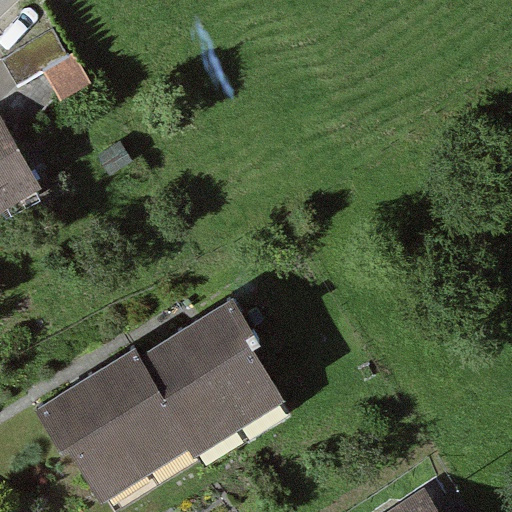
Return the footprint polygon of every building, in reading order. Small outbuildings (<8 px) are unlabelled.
[(52,29),(1,59),(15,84),(67,54),(52,29)] [(0,122),(0,199),(34,180),(0,122)] [(119,144),(102,155),(111,169),(128,158),(119,144)] [(234,302),(183,333),(236,418),(279,391),(250,344),(260,338),(254,329),(251,330),(234,302)] [(183,333),(141,359),(188,436),(193,444),(236,418),(183,333)] [(136,351),(93,377),(146,462),(188,436),(141,359),(136,351)] [(93,377),(43,408),(65,444),(71,441),(101,490),(146,462),(93,377)]
